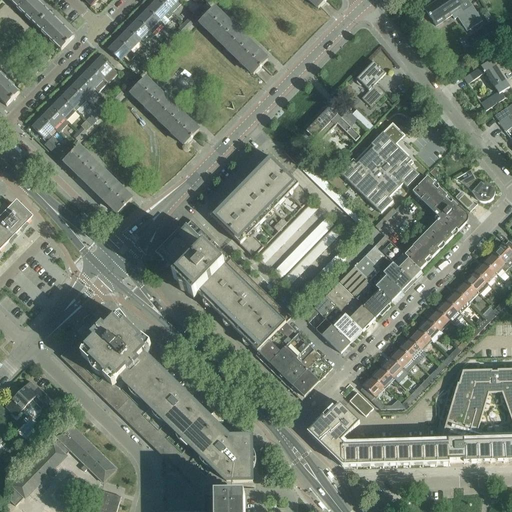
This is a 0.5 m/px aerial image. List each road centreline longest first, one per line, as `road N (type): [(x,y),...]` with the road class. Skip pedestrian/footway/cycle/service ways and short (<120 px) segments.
road 1 (residential): [(283,438),(511,200)]
road 2 (tertiary): [(163,208),(363,5)]
road 3 (residential): [(363,5),(511,186)]
road 4 (residential): [(139,511),(147,480),(138,454),(29,346)]
road 5 (tertiary): [(164,318),(283,438)]
road 6 (residential): [(372,511),(425,482),(511,481)]
road 7 (residential): [(3,126),(100,28)]
